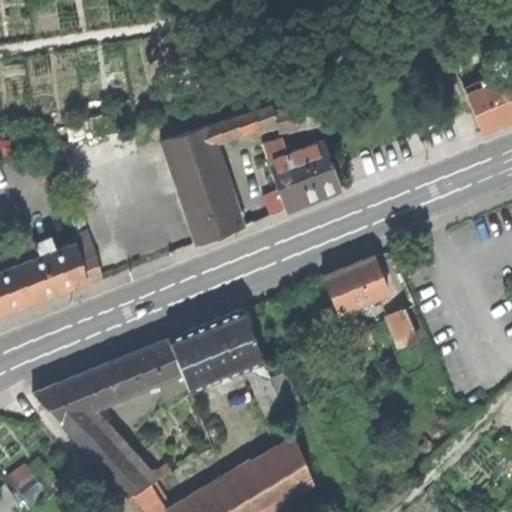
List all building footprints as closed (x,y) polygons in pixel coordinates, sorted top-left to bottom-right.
[(511,36),(501,39),(504,53),(510,71),(511,76),(511,36)] [(500,122),(511,116),(511,76),(510,71),(504,53),(483,61),(488,74),(464,84),(481,129),(500,122)] [(205,125),(161,138),(196,242),(239,226),(210,142),(255,128),(257,134),(266,131),(265,128),(278,124),(279,129),(319,123),(315,101),(274,109),(272,103),(205,125)] [(282,136),(263,142),(269,158),(268,159),(280,191),(268,196),(274,212),(311,198),(341,187),(322,139),(287,152),(282,136)] [(71,172),(87,168),(85,158),(69,162),(71,172)] [(0,311),(2,311),(60,289),(102,274),(88,229),(72,233),(74,241),(55,248),(51,236),(27,244),(27,246),(0,256),(0,311)] [(349,314),(359,310),(357,305),(388,292),(373,255),(344,266),(322,276),(337,313),(347,309),(349,314)] [(268,412),(282,406),(246,318),(242,308),(195,327),(167,338),(181,373),(189,391),(249,366),(268,412)] [(398,346),(417,339),(405,309),(386,316),(398,346)] [(352,349),(373,341),(366,322),(345,331),(352,349)] [(88,410),(181,373),(167,338),(105,363),(33,392),(127,495),(155,480),(171,470),(166,463),(147,473),(88,410)] [(127,495),(142,511),(261,511),(312,482),(295,438),(173,511),(169,511),(172,508),(155,480),(127,495)]
